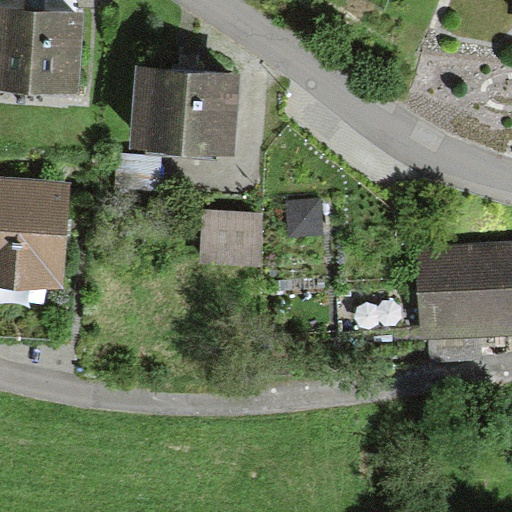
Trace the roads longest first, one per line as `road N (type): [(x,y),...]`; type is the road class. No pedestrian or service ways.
road 1 (residential): [(511,359),(213,404),(46,392),(0,377)]
road 2 (residential): [(511,183),(419,155),(193,0)]
